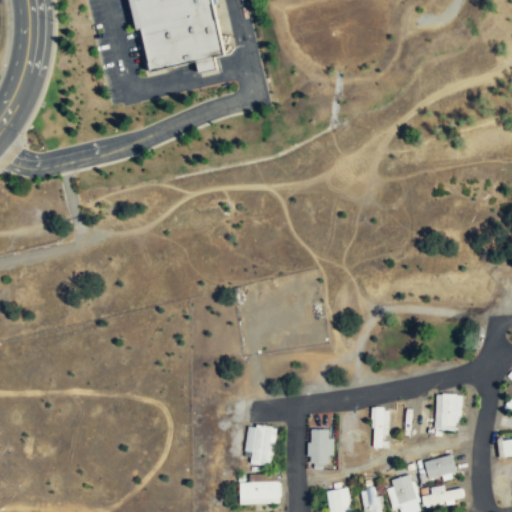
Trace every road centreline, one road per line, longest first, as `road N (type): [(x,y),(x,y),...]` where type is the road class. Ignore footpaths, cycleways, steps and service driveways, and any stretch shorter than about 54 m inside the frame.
road 1 (residential): [(491,379),(312,411),(300,442),(304,511)]
road 2 (track): [(511,67),(442,92),(376,138),(371,181)]
road 3 (residential): [(300,480),(485,448)]
road 4 (residential): [(511,353),(495,357),(491,379),(486,511)]
road 5 (secondary): [(0,125),(28,67),(30,0)]
